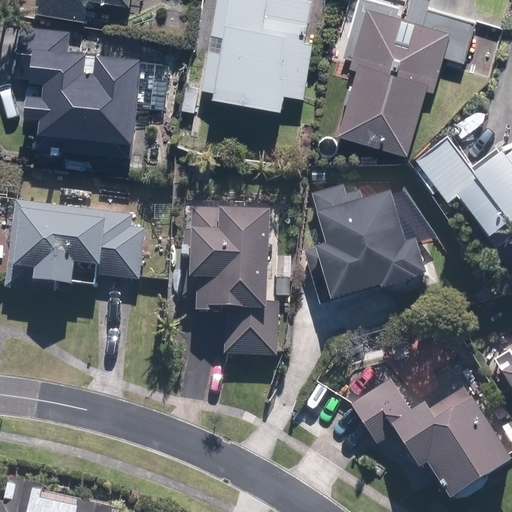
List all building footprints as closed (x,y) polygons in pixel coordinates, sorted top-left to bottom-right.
[(92,0),(126,5),(126,0),(34,0),(33,11),(80,18),(83,0),(92,0)] [(212,0),(199,90),(209,92),(208,98),(279,109),(281,96),(301,99),(310,43),(297,41),(303,0),(212,0)] [(461,63),(472,22),(424,9),(426,1),(421,0),(407,0),(406,5),(388,0),(356,0),(341,57),(349,59),(346,68),(354,70),(336,136),(404,154),(421,90),(431,93),(440,58),(461,63)] [(35,116),(31,147),(128,158),(139,58),(92,52),(91,55),(80,54),(80,51),(65,49),(66,34),(21,28),(15,76),(39,79),(37,96),(24,94),(22,114),(35,116)] [(446,141),(413,165),(445,207),(452,201),(485,244),(503,231),(508,237),(511,234),(511,152),(499,162),(493,154),(469,171),(446,141)] [(303,255),(318,307),(420,277),(411,244),(401,247),(387,197),(362,204),(359,194),(347,198),(344,187),(311,197),(326,249),(303,255)] [(129,218),(14,203),(4,289),(52,295),(53,288),(68,290),(69,285),(93,288),(95,276),(136,281),(142,232),(128,230),(129,218)] [(262,305),(266,215),(191,211),(190,232),(183,232),(181,300),(193,301),(193,314),(225,315),(223,356),(274,358),(276,306),(262,305)] [(511,347),(489,362),(511,399),(511,347)] [(506,462),(461,391),(423,414),(420,408),(407,416),(387,385),(352,406),(376,445),(390,436),(413,472),(425,465),(446,500),(506,462)] [(0,511),(90,511),(36,499),(38,491),(6,483),(0,507),(0,511)]
